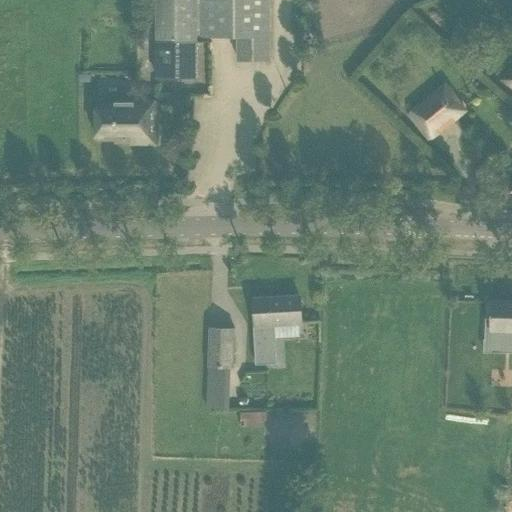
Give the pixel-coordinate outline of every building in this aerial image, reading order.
[(156,0),(156,77),(196,77),(196,35),(237,35),(237,59),(270,59),(269,0),(156,0)] [(407,114),(428,141),(468,110),(445,82),(407,114)] [(156,143),(156,108),(146,108),(146,101),(115,101),(115,103),(96,103),(96,139),(131,139),(131,143),(156,143)] [(511,174),(498,175),(498,185),(500,205),(511,203),(511,174)] [(300,317),(299,297),(254,299),(255,319),(255,325),(256,325),(257,364),(275,363),(274,324),(301,322),(300,317)] [(498,338),(497,352),(511,352),(511,301),(490,301),(490,319),(485,319),(484,338),(498,338)] [(207,409),(228,410),(229,367),(233,367),(234,328),(210,327),(208,366),(207,409)] [(265,412),(240,412),(241,426),(265,426),(265,412)]
